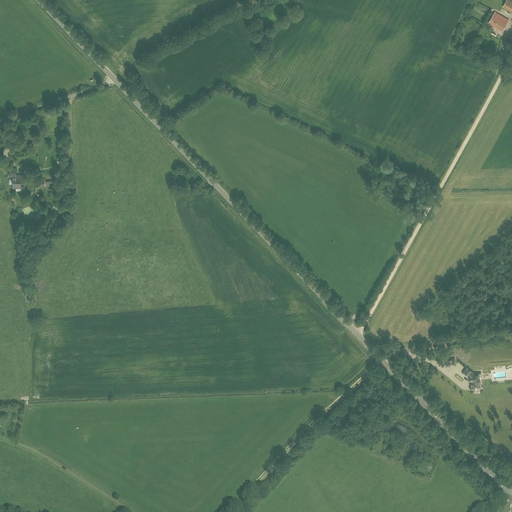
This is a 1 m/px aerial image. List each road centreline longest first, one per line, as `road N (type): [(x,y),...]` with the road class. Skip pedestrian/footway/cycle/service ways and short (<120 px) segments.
road 1 (unclassified): [(358,335),(114,79)]
road 2 (residential): [(358,335),(505,69)]
road 3 (unclassified): [(511,495),(358,335)]
road 4 (track): [(383,361),(232,511)]
road 5 (residential): [(114,79),(0,119)]
